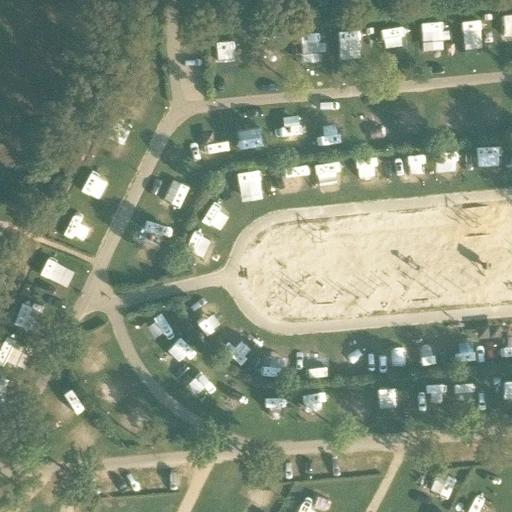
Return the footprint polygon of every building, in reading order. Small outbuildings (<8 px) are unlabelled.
[(511,14),(499,16),(500,38),(511,37),(511,14)] [(486,41),(485,19),(462,21),(464,43),(486,41)] [(416,26),(418,47),(430,46),(430,34),(440,33),(439,24),(416,26)] [(373,28),(374,59),(403,58),(403,37),(399,37),(398,27),(373,28)] [(335,32),(337,56),(361,54),(360,31),(335,32)] [(234,38),(213,39),(215,67),(235,66),(234,38)] [(275,67),(274,40),(254,40),(255,68),(275,67)] [(140,118),(147,100),(123,90),(116,108),(140,118)] [(417,117),(400,116),(399,136),(416,136),(417,117)] [(386,120),(364,121),(365,140),(387,139),(386,120)] [(340,124),(320,125),(320,144),(341,144),(340,124)] [(280,131),(281,151),(304,150),(303,130),(280,131)] [(203,164),(223,154),(212,131),(192,140),(203,164)] [(125,163),(132,144),(103,134),(96,152),(125,163)] [(477,144),(478,166),(503,165),(502,143),(477,144)] [(434,149),(434,170),(459,170),(459,149),(434,149)] [(400,185),(418,184),(417,152),(398,152),(400,185)] [(355,161),(357,181),(377,179),(375,159),(355,161)] [(337,183),(334,164),(312,168),(315,187),(337,183)] [(158,179),(149,196),(178,212),(187,194),(158,179)] [(62,205),(52,227),(82,240),(92,218),(62,205)] [(140,217),(134,236),(163,245),(170,227),(140,217)] [(203,260),(203,251),(186,250),(186,260),(203,260)] [(48,289),(56,267),(36,260),(28,283),(48,289)] [(50,289),(61,294),(69,275),(57,271),(50,289)] [(227,334),(214,350),(229,362),(242,346),(227,334)] [(423,363),(443,362),(442,342),(422,342),(423,363)] [(0,345),(0,359),(7,362),(11,349),(0,345)] [(81,378),(100,369),(93,353),(74,363),(81,378)] [(341,373),(362,373),(362,353),(341,353),(341,373)] [(385,368),(402,366),(401,356),(384,358),(385,368)] [(266,374),(289,379),(291,371),(268,366),(266,374)] [(108,380),(89,392),(100,412),(120,400),(108,380)] [(225,382),(216,393),(239,411),(248,401),(225,382)] [(417,404),(439,404),(438,384),(417,385),(417,404)] [(68,389),(45,407),(62,428),(85,410),(68,389)] [(401,409),(400,389),(376,389),(377,410),(401,409)] [(251,411),(272,415),(275,397),(255,393),(251,411)] [(359,411),(360,394),(336,393),(335,411),(359,411)] [(294,397),(295,418),(317,417),(317,397),(294,397)] [(113,419),(125,438),(143,427),(131,407),(113,419)] [(78,447),(96,436),(87,421),(69,431),(78,447)] [(439,502),(454,483),(439,471),(424,490),(439,502)] [(257,485),(257,506),(277,506),(277,485),(257,485)] [(454,511),(472,511),(480,495),(460,487),(450,510),(454,511)]
